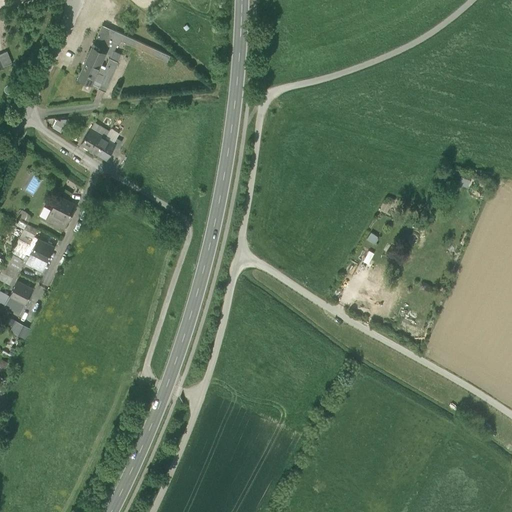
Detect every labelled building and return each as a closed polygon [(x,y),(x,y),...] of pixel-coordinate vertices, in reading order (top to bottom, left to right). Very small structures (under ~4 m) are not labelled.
[(92,46),(105,52),(115,31),(102,25),(92,46)] [(170,56),(115,31),(105,52),(105,53),(112,56),(117,43),(120,44),(121,41),(167,62),(170,56)] [(78,77),(91,83),(99,66),(105,53),(105,52),(92,46),(82,68),(78,77)] [(0,54),(0,68),(12,63),(7,51),(0,54)] [(111,58),(118,61),(121,54),(114,51),(111,58)] [(98,88),(105,91),(110,81),(118,62),(118,61),(111,58),(110,58),(109,58),(104,71),(100,69),(101,67),(99,66),(91,83),(98,86),(98,88)] [(57,118),(53,126),(62,131),(67,123),(57,118)] [(94,122),(90,129),(105,138),(109,131),(94,122)] [(96,152),(105,138),(90,129),(81,143),(96,152)] [(105,138),(113,143),(116,138),(118,134),(119,133),(110,129),(109,131),(105,138)] [(107,159),(114,146),(115,144),(113,143),(105,138),(96,152),(107,159)] [(122,141),(116,138),(113,143),(115,144),(114,146),(118,148),(122,141)] [(458,182),(467,186),(470,179),(461,176),(458,182)] [(47,220),(63,228),(75,205),(58,196),(47,220)] [(18,217),(26,219),(28,211),(20,209),(18,217)] [(27,224),(19,240),(30,245),(34,237),(38,230),(27,224)] [(11,253),(24,260),(26,255),(29,256),(31,254),(30,253),(38,239),(34,237),(30,245),(19,240),(11,253)] [(31,254),(44,260),(47,261),(54,247),(38,239),(30,253),(31,254)] [(359,263),(364,266),(371,255),(365,252),(359,263)] [(10,253),(5,265),(19,272),(25,260),(24,260),(11,253),(10,253)] [(44,260),(31,254),(29,256),(26,255),(24,260),(25,260),(41,268),(44,260)] [(15,279),(19,272),(5,265),(0,273),(0,279),(12,286),(15,279)] [(14,287),(10,295),(22,302),(26,303),(33,288),(17,280),(14,287)] [(378,314),(386,300),(379,296),(361,286),(353,300),(378,314)] [(383,289),(379,296),(386,300),(390,292),(383,289)] [(18,310),(22,302),(10,295),(5,304),(18,310)] [(30,327),(16,320),(11,330),(25,337),(30,327)]
